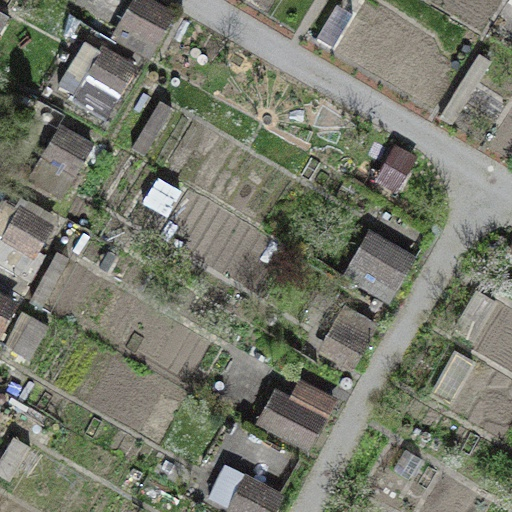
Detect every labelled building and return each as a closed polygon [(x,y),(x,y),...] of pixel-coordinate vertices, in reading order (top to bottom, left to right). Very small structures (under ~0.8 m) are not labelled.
[(172,16),(144,0),(134,0),(114,36),(148,56),(172,16)] [(133,68),(103,51),(74,102),(104,119),(133,68)] [(93,146),(60,127),(38,166),(70,185),(93,146)] [(397,149),(378,182),(394,190),(412,157),(397,149)] [(33,256),(50,228),(19,209),(2,237),(33,256)] [(371,234),(346,276),(388,301),(413,259),(371,234)] [(0,333),(15,305),(0,297),(0,333)] [(345,308),(322,349),(353,367),(377,326),(345,308)] [(278,392),(261,423),(308,449),(333,405),(298,386),(291,399),(278,392)] [(234,511),(273,511),(282,496),(244,477),(227,508),(234,511)]
